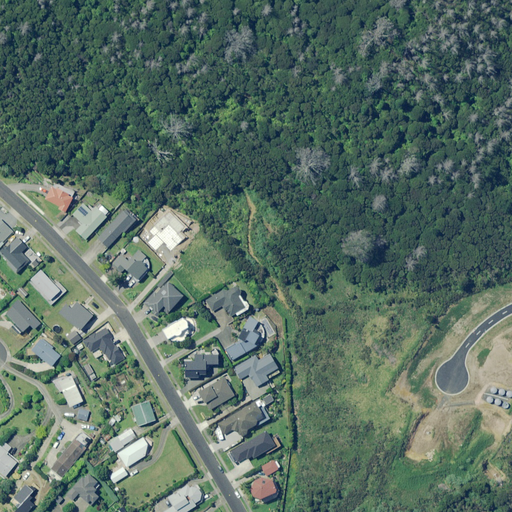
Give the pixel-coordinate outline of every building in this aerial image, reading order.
[(52,188),(50,187),(44,199),(59,206),(58,209),(65,212),(72,197),(68,195),(70,193),(54,185),(52,188)] [(72,214),(78,220),(76,222),(80,226),(75,231),(85,240),(106,217),(95,207),(91,211),(83,203),(72,214)] [(134,219),(124,209),(96,238),(107,248),(134,219)] [(0,243),(12,231),(0,218),(0,243)] [(17,237),(0,250),(0,254),(6,262),(4,264),(9,270),(12,268),(16,273),(29,262),(22,253),(27,249),(17,237)] [(145,256),(138,250),(127,261),(121,255),(113,264),(122,272),(125,269),(136,280),(147,268),(140,262),(145,256)] [(150,269),(146,274),(152,279),(156,274),(150,269)] [(169,270),(156,285),(159,288),(172,273),(169,270)] [(54,285),(40,271),(30,281),(48,301),(46,303),(49,307),(65,292),(57,283),(54,285)] [(182,296),(167,282),(155,295),(152,292),(144,302),(154,312),(155,310),(158,313),(164,306),(168,311),(182,296)] [(28,294),(20,286),(17,290),(25,297),(28,294)] [(238,297),(239,296),(240,296),(240,295),(241,294),(241,293),(241,292),(241,291),(241,290),(241,289),(240,288),(239,288),(238,287),(237,287),(236,287),(235,287),(234,287),(233,287),(233,288),(226,292),(224,289),(205,301),(212,312),(221,306),(224,311),(226,310),(230,316),(245,307),(238,297)] [(40,323),(18,300),(5,313),(15,324),(12,327),(19,335),(29,325),(33,330),(40,323)] [(92,316),(76,302),(71,308),(66,304),(58,312),(78,330),(92,316)] [(170,340),(182,341),(186,339),(193,335),(194,334),(194,333),(195,332),(195,331),(195,330),(195,329),(196,328),(196,327),(196,326),(196,325),(196,324),(195,323),(195,322),(192,317),(185,321),(183,317),(161,330),(167,340),(169,339),(170,340)] [(236,339),(236,344),(225,350),(231,360),(232,360),(255,346),(258,335),(252,332),(257,321),(249,317),(243,327),(242,327),(236,338),(236,339)] [(124,359),(116,345),(115,346),(111,339),(112,338),(106,327),(82,341),(89,353),(99,348),(103,355),(105,354),(109,361),(110,360),(113,365),(114,364),(124,359)] [(80,338),(74,331),(66,337),(72,344),(80,338)] [(60,355),(53,349),(54,348),(43,339),(42,340),(40,339),(31,350),(51,366),(60,355)] [(277,368),(269,354),(258,360),(256,356),(234,368),(240,379),(248,375),(255,387),(268,380),(265,375),(277,368)] [(205,373),(205,370),(208,369),(208,364),(217,364),(217,355),(193,355),(193,361),(186,361),(186,365),(184,365),(184,378),(198,378),(198,376),(205,376),(205,373)] [(93,372),(88,364),(83,367),(88,375),(93,372)] [(58,378),(51,381),(59,393),(62,391),(69,407),(83,401),(77,388),(80,387),(78,382),(75,383),(70,373),(58,378)] [(205,403),(209,410),(234,396),(223,378),(201,391),(197,393),(204,404),(205,403)] [(155,420),(149,401),(131,407),(137,426),(155,420)] [(246,433),(246,431),(258,424),(254,417),(261,413),(255,402),(217,425),(224,435),(231,430),(236,431),(238,436),(242,436),(246,433)] [(77,418),(78,419),(78,421),(81,422),(82,420),(86,421),(88,411),(79,408),(77,418)] [(111,426),(116,419),(118,421),(121,418),(115,413),(111,418),(107,423),(111,426)] [(118,436),(108,442),(114,452),(124,445),(135,438),(130,429),(128,430),(127,429),(123,431),(124,433),(119,436),(118,436)] [(257,456),(264,451),(266,454),(278,447),(274,439),(271,440),(266,431),(230,452),(236,462),(242,459),(243,460),(255,453),(257,456)] [(80,433),(49,469),(46,473),(56,481),(58,483),(92,442),(80,433)] [(147,446),(142,438),(118,453),(126,467),(149,453),(145,448),(147,446)] [(11,448),(3,441),(0,444),(0,473),(5,477),(18,462),(7,453),(11,448)] [(278,469),(273,460),(261,467),(266,476),(278,469)] [(127,475),(122,467),(109,476),(114,483),(127,475)] [(82,480),(80,478),(65,495),(72,501),(76,496),(87,504),(90,500),(93,503),(99,496),(94,493),(96,490),(93,487),(97,482),(87,474),(82,480)] [(273,498),(271,494),(274,493),(276,489),(272,481),(263,477),(254,481),(250,490),(253,497),(262,500),(263,503),(273,498)] [(186,511),(201,503),(202,494),(196,484),(190,488),(188,485),(167,498),(172,506),(163,511),(186,511)]
